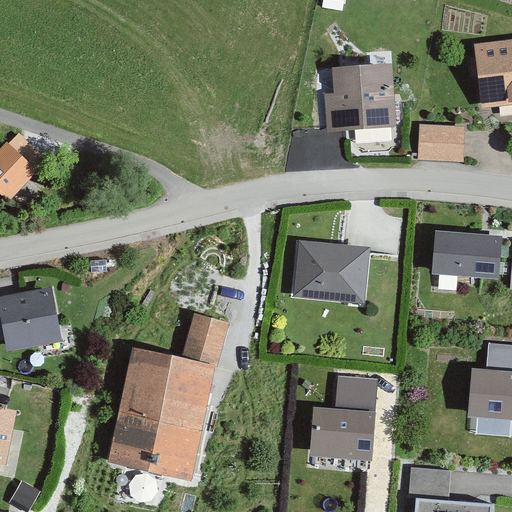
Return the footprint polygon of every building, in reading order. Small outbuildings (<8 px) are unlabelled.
[(333,0),(321,0),(320,8),(332,10),(333,0)] [(511,43),(473,48),(481,111),(511,107),(511,43)] [(395,129),(390,67),(329,71),(331,95),(322,96),(324,134),(395,129)] [(460,162),(462,129),(418,126),(416,160),(460,162)] [(47,168),(17,137),(0,153),(0,199),(6,207),(47,168)] [(500,233),(431,227),(427,280),(496,286),(500,233)] [(368,252),(298,245),(293,299),(362,306),(368,252)] [(50,291),(0,299),(0,333),(4,355),(59,347),(50,291)] [(181,362),(132,351),(106,464),(186,482),(212,370),(216,371),(226,326),(191,318),(181,362)] [(484,372),(470,371),(466,418),(511,421),(511,348),(486,346),(484,372)] [(373,415),(312,410),(308,458),(369,464),(373,415)] [(15,417),(0,413),(0,469),(3,471),(15,417)] [(450,475),(409,471),(406,504),(413,505),(412,511),(491,511),(492,508),(448,504),(450,475)] [(35,494),(20,486),(11,503),(25,511),(35,494)]
